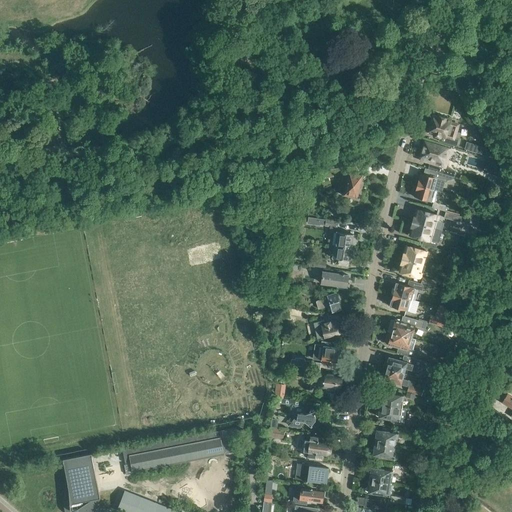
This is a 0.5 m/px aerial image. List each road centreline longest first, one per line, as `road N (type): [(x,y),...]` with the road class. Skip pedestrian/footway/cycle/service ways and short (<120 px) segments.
road 1 (residential): [(342,511),(387,205),(442,0)]
road 2 (track): [(68,152),(103,149),(145,160),(183,135),(212,136),(223,59),(423,76)]
road 3 (residential): [(511,368),(415,511)]
